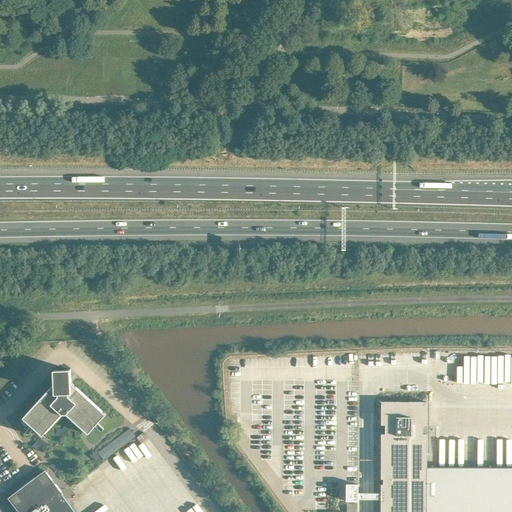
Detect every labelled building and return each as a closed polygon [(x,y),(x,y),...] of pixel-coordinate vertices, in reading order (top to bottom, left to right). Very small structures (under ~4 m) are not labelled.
[(33,428),(42,436),(62,415),(66,414),(88,434),(96,425),(98,423),(106,414),(71,383),(71,377),(72,377),(72,376),(73,376),(73,375),(73,374),(73,373),(73,372),(72,372),(71,372),(71,371),(70,371),(70,369),(53,370),(54,384),(23,418),(31,426),(33,428)] [(358,484),(346,484),(346,501),(358,501),(358,499),(381,499),(380,511),(511,511),(511,467),(427,467),(427,434),(423,434),(423,424),(427,425),(427,402),(409,402),(408,401),(407,400),(405,400),(404,400),(402,400),(401,401),(400,402),(381,402),(381,425),(377,429),(381,434),(381,479),(379,479),(379,484),(381,485),(381,493),(358,493),(358,484)] [(105,460),(136,436),(129,428),(99,451),(105,460)] [(140,442),(142,440),(147,437),(144,432),(137,437),(140,442)] [(123,469),(135,484),(154,470),(157,475),(168,467),(148,439),(135,448),(133,445),(108,463),(116,474),(123,469)] [(76,511),(45,470),(8,498),(18,511),(76,511)] [(347,503),(346,511),(357,511),(357,503),(347,503)]
